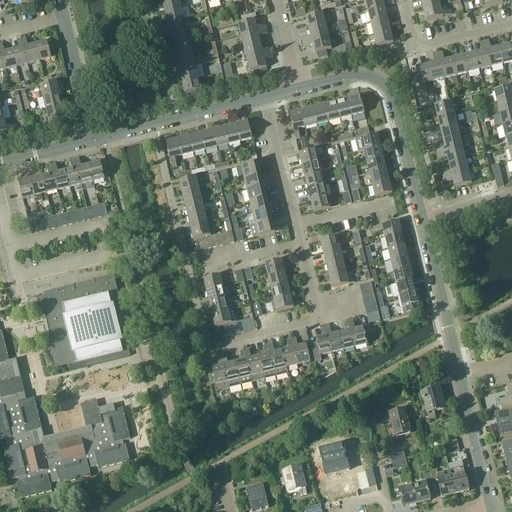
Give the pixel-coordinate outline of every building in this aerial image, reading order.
[(162,0),(165,12),(182,8),(179,0),(162,0)] [(368,12),(385,8),(383,0),(367,0),(365,1),(368,12)] [(440,5),(439,0),(421,0),(423,10),(440,5)] [(440,5),(423,10),(426,21),(443,17),(440,5)] [(440,5),(445,12),(446,16),(452,15),(440,5)] [(182,8),(165,12),(168,24),(185,20),(191,18),(189,8),(182,9),(182,8)] [(371,24),(388,20),(385,8),(368,12),(371,24)] [(309,30),(326,26),(323,15),(306,19),(309,30)] [(188,31),(185,20),(168,24),(171,36),(188,31)] [(391,31),(388,20),(371,24),(374,36),(391,31)] [(255,21),(238,25),(241,37),(258,32),(255,21)] [(326,26),(309,30),(312,43),(329,38),(326,26)] [(171,36),(174,47),(190,43),(188,31),(171,36)] [(391,31),(374,36),(376,47),(394,43),(391,31)] [(258,32),(241,37),(244,48),(261,44),(258,32)] [(309,43),(303,45),(304,48),(313,46),(315,53),(332,49),(329,38),(312,43),(309,43)] [(47,42),(36,45),(40,62),(52,59),(47,42)] [(174,47),(176,59),(193,55),(190,43),(174,47)] [(261,44),(244,48),(247,60),(264,56),(261,45),(261,44)] [(36,45),(24,48),(28,65),(40,62),(36,45)] [(511,48),(511,45),(499,47),(503,64),(511,62),(511,48)] [(499,47),(487,50),(491,67),(503,64),(499,47)] [(24,48),(12,51),(16,68),(28,65),(24,48)] [(487,50),(475,53),(479,70),(491,67),(487,50)] [(12,51),(0,54),(4,71),(16,68),(12,51)] [(468,73),(479,70),(475,53),(464,56),(468,73)] [(193,55),(176,59),(179,71),(196,67),(201,66),(199,59),(195,61),(193,55)] [(264,56),(247,60),(250,73),(251,72),(265,69),(267,68),(264,56)] [(468,73),(464,56),(452,59),(456,76),(468,73)] [(452,59),(440,62),(444,79),(456,76),(452,59)] [(440,62),(428,65),(432,82),(444,79),(440,62)] [(230,65),(223,66),(227,80),(233,78),(230,65)] [(428,65),(416,68),(421,85),(432,82),(428,65)] [(179,71),(182,83),(199,79),(196,67),(179,71)] [(199,79),(182,83),(185,95),(202,91),(199,79)] [(199,79),(204,85),(205,90),(211,89),(199,79)] [(44,98),(60,94),(57,82),(41,86),(44,98)] [(511,89),(511,87),(495,92),(497,103),(511,99),(511,89)] [(44,98),(46,110),(63,106),(60,94),(44,98)] [(361,97),(348,100),(352,117),(365,114),(361,97)] [(511,99),(497,103),(500,115),(511,111),(511,99)] [(348,100),(337,103),(341,119),(352,117),(348,100)] [(455,114),(452,102),(435,106),(438,118),(455,114)] [(329,122),(341,119),(337,103),(325,106),(329,122)] [(66,118),(63,106),(46,110),(49,122),(57,120),(66,118)] [(318,125),(329,122),(325,106),(313,109),(318,125)] [(305,128),(318,125),(313,109),(301,111),(305,128)] [(290,114),(289,114),(293,131),(294,131),(295,134),(294,134),(296,140),(300,139),(299,133),(301,133),(300,130),(305,128),(301,111),(290,114)] [(500,115),(493,117),(495,128),(503,126),(511,124),(511,111),(500,115)] [(438,118),(441,130),(458,125),(455,114),(438,118)] [(248,122),(237,125),(241,142),(252,139),(248,122)] [(511,124),(503,126),(506,138),(511,136),(511,124)] [(225,128),(229,145),(241,142),(237,125),(230,127),(229,126),(224,127),(225,128)] [(444,141),(461,137),(458,125),(441,130),(444,141)] [(225,128),(213,131),(217,148),(229,145),(225,128)] [(357,131),(358,137),(370,134),(368,128),(357,131)] [(206,151),(217,148),(213,131),(202,134),(206,151)] [(194,154),(206,151),(202,134),(190,137),(194,154)] [(361,139),(355,141),(358,152),(364,151),(381,146),(378,135),(361,139)] [(182,157),(194,154),(190,137),(178,140),(182,157)] [(461,137),(444,141),(447,153),(463,149),(461,137)] [(178,140),(166,142),(170,159),(175,158),(182,157),(178,140)] [(384,158),(381,146),(364,151),(367,162),(384,158)] [(299,155),(297,155),(298,161),(301,160),(303,166),(319,162),(325,160),(324,155),(323,155),(322,149),(316,150),(299,155)] [(463,149),(447,153),(449,165),(466,161),(463,149)] [(244,156),(245,158),(246,162),(257,159),(256,153),(244,156)] [(79,158),(75,159),(76,165),(77,168),(81,185),(94,182),(89,165),(81,167),(79,158)] [(95,164),(89,165),(94,182),(105,180),(104,176),(109,175),(105,158),(94,161),(95,164)] [(367,162),(370,174),(387,170),(384,158),(367,162)] [(244,179),(261,175),(259,167),(268,165),(267,160),(241,166),(236,168),(239,180),(244,179)] [(451,172),(442,174),(443,179),(449,177),(452,177),(469,173),(466,161),(449,165),(451,172)] [(319,162),(303,166),(305,178),(322,174),(319,162)] [(56,164),(51,165),(58,191),(70,188),(66,171),(58,173),(56,164)] [(49,175),(42,177),(46,194),(58,191),(51,165),(47,166),(49,175)] [(499,165),(492,167),(497,189),(504,187),(502,177),(499,165)] [(77,168),(66,171),(70,188),(81,185),(77,168)] [(390,182),(387,170),(370,174),(373,186),(390,182)] [(307,183),(308,189),(325,185),(331,184),(328,173),(322,174),(305,178),(306,178),(303,179),(305,184),(307,183)] [(469,173),(452,177),(455,188),(472,184),(469,173)] [(263,182),(261,175),(244,179),(247,191),(273,184),(272,180),(263,182)] [(42,177),(30,180),(34,197),(36,203),(43,201),(41,195),(46,194),(42,177)] [(180,182),(182,193),(199,189),(196,178),(180,182)] [(23,199),(34,197),(30,180),(19,183),(23,199)] [(393,194),(390,182),(373,186),(376,198),(393,194)] [(250,202),(267,198),(265,191),(274,189),(273,184),(247,191),(250,202)] [(325,185),(308,189),(311,201),(328,197),(325,185)] [(199,189),(182,193),(185,205),(202,201),(199,189)] [(352,191),(355,203),(361,202),(358,190),(352,191)] [(346,205),(351,204),(349,192),(343,194),(346,205)] [(328,197),(311,201),(314,213),(331,209),(328,197)] [(269,205),(267,198),(250,202),(253,214),(279,207),(277,203),(269,205)] [(188,217),(205,212),(202,201),(185,205),(188,217)] [(105,204),(98,206),(101,216),(101,217),(108,216),(105,204)] [(98,206),(93,207),(95,216),(96,219),(101,217),(101,216),(98,206)] [(90,220),(96,219),(95,216),(93,207),(87,209),(89,216),(90,220)] [(253,214),(256,226),(273,222),(271,214),(280,212),(279,207),(253,214)] [(87,209),(81,210),(83,216),(84,222),(90,220),(89,216),(87,209)] [(81,210),(76,211),(77,216),(78,223),(84,222),(83,216),(81,210)] [(76,211),(69,213),(70,216),(72,225),(78,223),(77,216),(76,211)] [(191,229),(208,225),(205,212),(188,217),(191,229)] [(69,213),(63,214),(64,216),(66,226),(72,225),(70,216),(69,213)] [(63,214),(58,216),(61,227),(66,226),(64,216),(63,214)] [(55,216),(52,217),(55,229),(61,227),(58,216),(55,216)] [(52,217),(46,219),(49,230),(55,229),(52,217)] [(46,219),(40,220),(43,232),(49,230),(46,219)] [(37,233),(43,232),(40,220),(34,221),(37,233)] [(32,235),(37,233),(34,221),(29,223),(32,235)] [(274,228),(273,222),(256,226),(250,227),(253,237),(258,236),(259,238),(285,231),(283,226),(274,228)] [(399,222),(383,226),(385,238),(402,234),(399,222)] [(197,240),(202,238),(208,237),(211,236),(208,225),(191,229),(194,240),(197,240)] [(235,231),(238,243),(244,241),(241,230),(235,231)] [(226,233),(229,244),(235,243),(232,231),(226,233)] [(356,245),(361,244),(359,232),(353,233),(356,245)] [(220,234),(223,246),(229,244),(226,233),(220,234)] [(214,235),(217,247),(223,246),(220,234),(214,235)] [(405,246),(402,234),(385,238),(388,250),(405,246)] [(208,237),(211,249),(217,247),(214,235),(211,236),(208,237)] [(205,250),(211,249),(208,237),(202,238),(205,250)] [(321,243),(319,245),(320,248),(322,248),(324,254),(341,250),(340,248),(342,246),(340,245),(338,237),(321,241),(321,243)] [(202,238),(197,240),(200,251),(205,250),(202,238)] [(408,257),(405,246),(388,250),(391,261),(408,257)] [(324,254),(327,265),(344,261),(341,250),(324,254)] [(391,261),(394,273),(411,269),(408,257),(391,261)] [(265,265),(269,277),(286,273),(282,260),(265,265)] [(330,277),(347,273),(344,261),(327,265),(330,277)] [(251,268),(245,270),(247,281),(253,280),(251,268)] [(394,273),(397,284),(414,280),(411,269),(394,273)] [(242,270),(236,272),(238,284),(244,282),(242,270)] [(347,273),(330,277),(333,289),(354,283),(351,272),(347,273)] [(288,284),(286,273),(269,277),(271,288),(288,284)] [(51,295),(37,299),(39,308),(41,315),(45,314),(54,350),(48,352),(50,360),(52,359),(54,367),(69,363),(69,365),(129,351),(129,350),(127,343),(130,342),(116,285),(114,276),(110,277),(94,281),(95,284),(74,290),(74,286),(58,290),(59,293),(51,295)] [(221,276),(206,279),(204,280),(207,292),(224,287),(221,276)] [(397,284),(400,296),(417,292),(415,285),(417,284),(416,280),(414,281),(414,280),(397,284)] [(360,286),(361,292),(373,289),(371,283),(360,286)] [(271,288),(274,301),(291,297),(288,284),(271,288)] [(207,292),(210,304),(227,299),(232,298),(229,286),(224,287),(207,292)] [(361,292),(363,298),(374,295),(373,289),(361,292)] [(417,292),(400,296),(405,316),(424,311),(420,298),(418,298),(417,292)] [(458,303),(465,302),(463,294),(456,296),(458,303)] [(363,298),(364,304),(375,301),(374,295),(363,298)] [(294,308),(291,297),(274,301),(277,312),(294,308)] [(227,299),(210,304),(212,315),(229,311),(227,299)] [(377,306),(375,301),(364,304),(365,309),(377,306)] [(253,306),(256,317),(262,316),(259,304),(253,306)] [(365,309),(367,315),(378,312),(377,306),(365,309)] [(229,311),(212,315),(215,327),(218,327),(224,325),(230,324),(236,322),(237,322),(234,309),(229,311)] [(378,312),(367,315),(369,323),(380,320),(378,312)] [(248,320),(250,331),(256,330),(253,318),(248,320)] [(242,321),(245,333),(250,331),(248,320),(242,321)] [(242,321),(236,322),(239,334),(245,333),(242,321)] [(355,330),(353,321),(348,322),(355,348),(368,345),(364,328),(355,330)] [(239,334),(236,322),(230,324),(233,336),(239,334)] [(344,351),(355,348),(348,322),(344,323),(346,332),(339,334),(344,351)] [(230,324),(224,325),(227,337),(233,336),(230,324)] [(224,325),(218,327),(221,338),(227,337),(224,325)] [(332,353),(344,351),(339,334),(332,335),(330,327),(326,328),(332,353)] [(321,356),(332,353),(326,328),(321,329),(323,338),(316,339),(317,343),(311,344),(315,363),(322,361),(321,356)] [(27,401),(25,394),(21,378),(17,361),(9,362),(2,332),(0,332),(0,440),(6,439),(8,448),(3,449),(10,480),(19,478),(20,483),(17,483),(21,499),(52,492),(50,484),(59,481),(60,484),(91,477),(89,469),(98,466),(99,469),(130,461),(126,445),(123,446),(122,441),(130,439),(123,409),(115,410),(114,406),(99,409),(97,401),(81,405),(86,428),(44,439),(42,430),(35,399),(27,401)] [(296,338),(292,339),(298,365),(311,362),(307,345),(298,347),(296,338)] [(286,368),(298,365),(292,339),(287,341),(289,349),(282,351),(286,368)] [(288,374),(286,368),(282,351),(275,353),(273,344),(268,345),(276,377),(288,374)] [(264,380),(276,377),(268,345),(264,346),(266,355),(259,357),(264,380)] [(252,382),(264,380),(259,357),(251,358),(249,350),(245,351),(252,382)] [(129,351),(69,365),(71,371),(130,356),(129,351)] [(241,385),(252,382),(245,351),(240,352),(242,361),(235,362),(241,385)] [(226,355),(221,357),(229,388),(241,385),(235,362),(228,364),(226,355)] [(212,368),(216,385),(218,391),(229,388),(221,357),(217,358),(219,367),(212,368)] [(511,384),(507,386),(509,395),(507,396),(507,398),(498,400),(498,398),(495,399),(496,405),(499,404),(502,413),(511,410),(511,384)] [(440,389),(423,393),(429,420),(436,418),(435,412),(445,409),(440,389)] [(387,425),(393,423),(396,436),(410,433),(404,410),(385,415),(387,425)] [(511,422),(511,410),(502,413),(495,414),(497,426),(511,422)] [(511,422),(497,426),(498,426),(500,438),(511,435),(511,422)] [(457,441),(444,444),(445,449),(458,446),(457,441)] [(505,456),(511,454),(511,441),(502,444),(505,456)] [(343,444),(319,450),(324,469),(339,465),(341,472),(349,470),(343,444)] [(459,447),(445,450),(446,456),(460,452),(459,447)] [(404,452),(391,455),(392,462),(406,459),(404,452)] [(406,459),(392,463),(394,471),(408,467),(406,459)] [(300,468),(283,473),(288,493),(300,490),(301,496),(307,494),(300,468)] [(373,469),(365,471),(369,487),(377,486),(373,469)] [(451,475),(456,495),(470,492),(464,469),(450,472),(451,475)] [(437,470),(429,472),(433,487),(440,486),(442,498),(456,495),(451,475),(445,476),(444,472),(438,474),(437,470)] [(426,483),(413,486),(417,504),(431,501),(428,489),(433,487),(429,472),(424,473),(426,483)] [(263,485),(246,490),(249,505),(259,502),(261,510),(269,508),(263,485)] [(403,508),(417,504),(413,486),(399,490),(403,508)]
